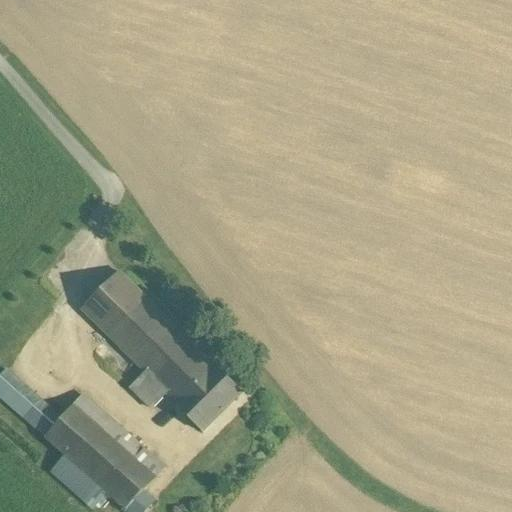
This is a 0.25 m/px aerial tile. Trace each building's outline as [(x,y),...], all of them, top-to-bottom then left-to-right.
[(119,272),(82,310),(108,336),(146,299),(119,272)] [(212,365),(146,299),(108,336),(145,373),(166,394),(175,403),(212,365)] [(175,403),(174,404),(202,433),(242,392),(214,364),(212,365),(175,403)] [(61,419),(5,371),(0,376),(0,398),(44,438),(61,419)] [(166,394),(145,373),(130,388),(152,409),(166,394)] [(166,469),(82,395),(61,419),(44,438),(65,456),(107,493),(126,510),(143,492),(166,469)] [(107,493),(65,456),(51,472),(93,509),(107,493)] [(143,492),(126,510),(128,511),(144,511),(154,503),(143,492)]
